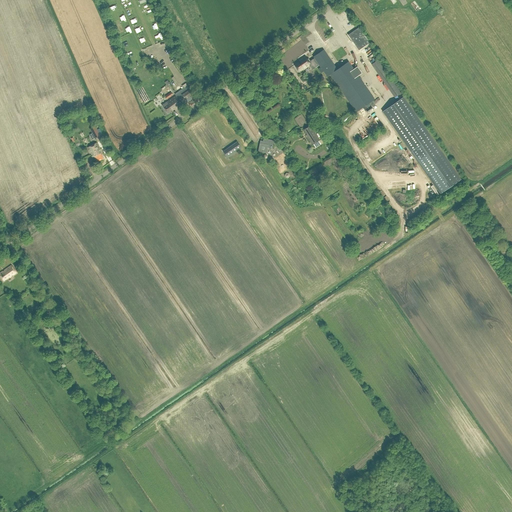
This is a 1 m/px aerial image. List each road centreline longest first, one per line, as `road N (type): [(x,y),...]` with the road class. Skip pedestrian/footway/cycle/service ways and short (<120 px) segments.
road 1 (unclassified): [(0,250),(339,0)]
road 2 (track): [(362,119),(352,141),(374,176),(423,182),(424,196),(403,221),(400,239)]
road 3 (track): [(438,213),(301,307)]
road 4 (track): [(485,190),(442,220),(438,213),(511,161)]
